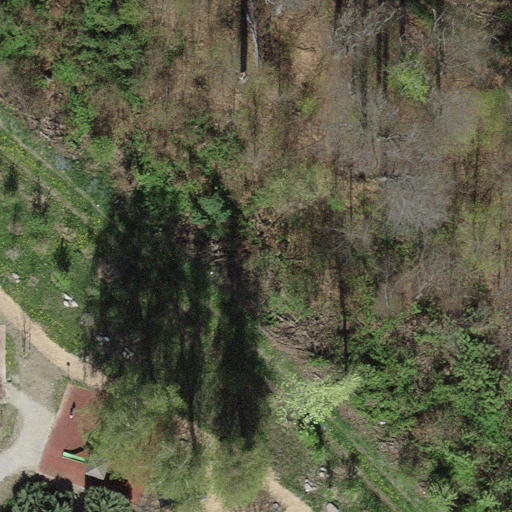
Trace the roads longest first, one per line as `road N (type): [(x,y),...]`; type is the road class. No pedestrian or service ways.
road 1 (track): [(0,136),(142,245),(404,511)]
road 2 (track): [(391,0),(469,68),(511,91)]
